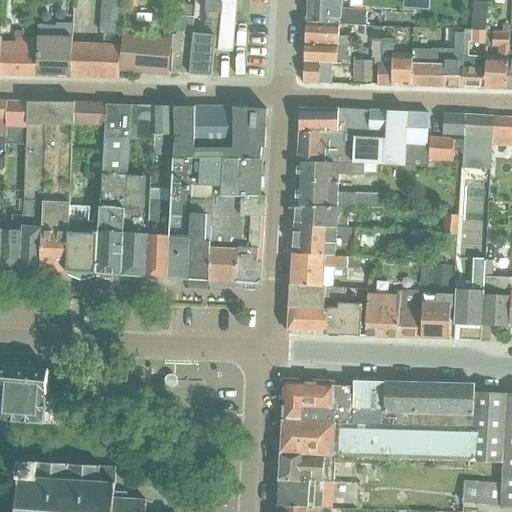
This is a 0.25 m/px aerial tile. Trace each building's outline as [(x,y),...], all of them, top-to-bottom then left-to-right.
[(219,53),(219,52),(223,4),(219,4),(218,0),(206,0),(206,13),(207,13),(205,36),(194,35),(190,76),(212,78),(214,52),(219,53)] [(223,4),(219,52),(233,53),(237,0),(218,0),(219,4),(223,4)] [(307,0),(306,24),(339,25),(367,26),(367,12),(342,11),(342,0),(307,0)] [(474,2),(472,32),(487,32),(489,3),(474,2)] [(102,4),(101,18),(123,19),(123,5),(102,4)] [(190,76),(194,35),(193,35),(194,18),(193,18),(194,6),(180,4),(179,17),(175,17),(171,75),(190,76)] [(101,18),(101,30),(104,32),(122,33),(123,19),(101,18)] [(38,77),(71,78),(73,43),(74,23),(56,22),(56,25),(40,25),(39,38),(38,77)] [(487,58),(486,89),(494,90),(508,90),(509,53),(510,54),(511,29),(511,23),(503,23),(503,31),(497,31),(488,31),(487,48),(498,48),(497,58),(487,58)] [(339,36),(339,25),(306,24),(305,45),(338,47),(338,46),(351,47),(351,37),(339,36)] [(373,41),(382,41),(383,42),(384,38),(384,34),(384,27),(374,27),(373,41)] [(16,31),(16,42),(2,41),(1,41),(0,55),(0,75),(38,77),(39,38),(24,37),(25,31),(16,31)] [(464,32),(462,89),(486,89),(487,58),(468,57),(469,43),(471,43),(471,32),(464,31),(464,32)] [(122,45),(122,34),(122,33),(104,32),(104,44),(122,45)] [(450,52),(446,52),(445,52),(443,88),(462,89),(464,32),(455,32),(454,49),(459,49),(458,57),(450,57),(450,52)] [(121,70),(169,74),(172,42),(124,38),(121,70)] [(383,54),(394,54),(394,39),(384,38),(383,42),(382,41),(382,54),(383,54)] [(91,79),(120,80),(122,45),(104,44),(92,43),(73,43),(71,78),(91,79)] [(304,63),(303,83),(331,84),(332,63),(337,64),(338,47),(305,45),(304,63)] [(432,51),(413,50),(413,55),(411,88),(443,88),(445,52),(445,49),(433,49),(432,51)] [(378,87),(411,88),(413,55),(394,54),(383,54),(383,65),(379,65),(378,87)] [(355,82),(373,82),(373,60),(355,60),(355,82)] [(26,145),(29,103),(7,102),(6,137),(6,145),(26,145)] [(39,271),(40,271),(43,229),(42,229),(43,202),(46,126),(46,123),(47,118),(47,103),(29,103),(26,145),(27,145),(24,217),(21,269),(37,269),(39,271)] [(46,123),(75,125),(76,104),(47,103),(47,118),(46,123)] [(76,104),(75,125),(106,126),(106,104),(76,104)] [(97,273),(123,275),(125,233),(124,233),(125,211),(128,176),(130,140),(132,105),(106,104),(106,126),(103,181),(100,223),(97,273)] [(132,105),(130,140),(155,140),(154,135),(154,106),(132,105)] [(154,135),(155,140),(154,155),(175,156),(175,149),(176,137),(174,107),(174,106),(154,106),(154,135)] [(174,107),(176,137),(175,149),(175,156),(171,202),(171,214),(170,237),(167,278),(188,279),(190,238),(185,238),(187,195),(192,196),(192,185),(213,186),(213,197),(212,204),(210,281),(219,282),(219,281),(246,283),(249,280),(252,280),(256,284),(258,284),(262,281),(262,280),(265,217),(266,196),(262,196),(262,189),(264,189),(265,174),(261,174),(262,148),(266,148),(266,140),(267,140),(268,117),(267,117),(268,110),(254,109),(254,108),(235,107),(235,108),(233,148),(194,149),(195,108),(194,108),(194,107),(174,107)] [(194,149),(233,148),(235,108),(195,108),(194,149)] [(299,134),(297,163),(343,164),(353,164),(354,139),(386,140),(389,113),(340,110),(300,108),(300,109),(299,134)] [(353,164),(364,165),(406,166),(409,114),(389,113),(386,140),(354,139),(353,164)] [(409,114),(406,166),(429,167),(430,147),(428,147),(430,115),(409,114)] [(443,135),(464,136),(466,116),(444,115),(443,135)] [(491,170),(492,146),(494,118),(466,116),(464,136),(463,168),(491,170)] [(511,118),(494,118),(492,146),(511,146),(511,118)] [(431,139),(430,147),(429,167),(440,168),(440,161),(452,162),(453,141),(431,139)] [(297,163),(295,207),(347,208),(386,209),(386,195),(337,194),(337,185),(340,185),(341,176),(364,176),(364,165),(353,164),(343,164),(297,163)] [(123,275),(147,276),(149,235),(150,224),(151,224),(150,201),(151,177),(128,176),(125,211),(124,233),(125,233),(123,275)] [(167,278),(170,237),(171,214),(171,202),(150,201),(151,224),(150,224),(149,235),(147,276),(167,278)] [(71,221),(72,203),(43,202),(42,229),(43,229),(40,271),(57,272),(58,271),(66,271),(67,272),(71,221)] [(210,281),(212,204),(192,203),(190,238),(188,279),(210,281)] [(295,207),(294,227),(346,228),(347,208),(295,207)] [(445,214),(444,234),(458,235),(459,215),(445,214)] [(1,267),(21,269),(24,217),(14,217),(13,232),(3,232),(1,267)] [(94,273),(97,273),(100,223),(71,221),(67,272),(68,272),(69,274),(75,272),(81,270),(87,268),(95,270),(94,273)] [(294,227),(292,255),(335,257),(335,258),(358,259),(358,258),(353,258),(355,229),(346,229),(346,228),(294,227)] [(292,257),(291,287),(321,289),(322,288),(323,267),(357,268),(358,259),(335,258),(335,257),(292,255),(292,257)] [(457,323),(481,325),(485,259),(474,258),(473,292),(464,291),(464,285),(457,285),(456,323),(457,323)] [(481,325),(510,326),(511,294),(511,276),(492,276),(492,273),(493,271),(493,259),(485,259),(481,325)] [(432,265),(430,294),(452,295),(453,266),(432,265)] [(291,287),(289,309),(323,311),(324,299),(344,300),(345,289),(324,288),(322,288),(321,289),(291,287)] [(366,337),(421,339),(423,295),(417,294),(401,294),(396,294),(396,297),(368,296),(366,337)] [(423,295),(421,339),(449,340),(450,311),(453,307),(453,295),(452,295),(430,294),(423,294),(423,295)] [(289,309),(288,333),(360,337),(362,313),(362,304),(339,303),(339,308),(328,308),(328,311),(323,311),(289,309)] [(0,420),(44,424),(45,424),(58,425),(59,415),(45,414),(47,393),(48,394),(50,370),(0,366),(0,420)] [(282,440),(281,452),(334,454),(334,456),(503,463),(508,397),(475,396),(475,386),(356,382),(356,388),(353,424),(283,419),(283,421),(283,422),(284,422),(299,423),(298,440),(282,440)] [(284,384),(283,419),(353,424),(356,388),(284,384)] [(511,397),(508,397),(503,463),(502,484),(500,506),(511,507),(511,397)] [(141,400),(134,400),(128,405),(128,412),(133,418),(141,418),(146,413),(146,405),(141,400)] [(34,459),(61,459),(61,426),(34,426),(34,459)] [(281,453),(279,481),(302,482),(303,480),(322,480),(333,481),(334,456),(334,454),(281,452),(281,453)] [(145,511),(146,499),(127,498),(127,491),(115,490),(116,466),(35,462),(35,463),(22,462),(22,461),(19,461),(19,464),(20,464),(20,467),(21,467),(21,474),(19,474),(19,476),(18,476),(18,480),(19,480),(17,511),(145,511)] [(279,481),(278,506),(311,507),(312,498),(321,498),(322,480),(303,480),(302,482),(279,481)] [(462,503),(476,504),(500,505),(502,484),(465,481),(462,503)]
